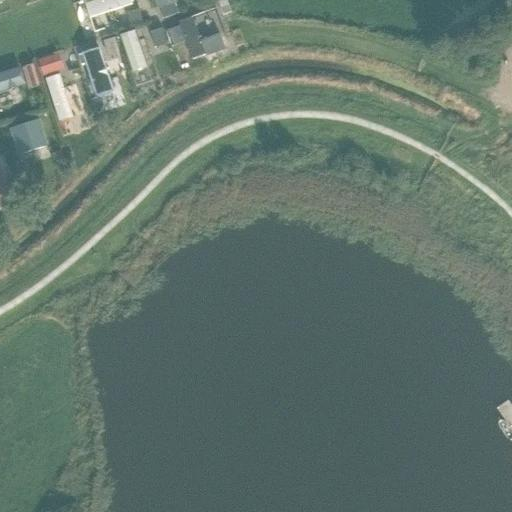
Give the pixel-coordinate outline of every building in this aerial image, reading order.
[(90,17),(135,1),(134,0),(91,0),(85,2),(90,17)] [(156,0),(160,10),(180,2),(179,0),(156,0)] [(168,25),(175,44),(188,40),(196,60),(229,48),(214,8),(168,25)] [(132,72),(149,67),(139,29),(122,33),(132,72)] [(60,50),(39,58),(46,75),(67,68),(60,50)] [(97,51),(82,56),(97,101),(112,96),(97,51)] [(0,72),(0,92),(26,84),(21,66),(0,72)] [(47,76),(60,120),(74,115),(61,72),(47,76)] [(11,125),(18,155),(50,147),(43,117),(11,125)]
